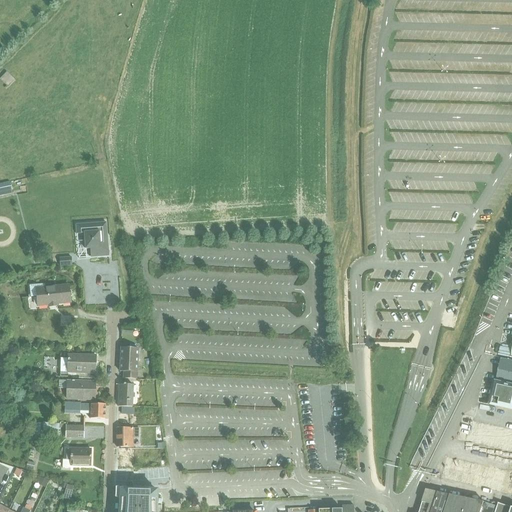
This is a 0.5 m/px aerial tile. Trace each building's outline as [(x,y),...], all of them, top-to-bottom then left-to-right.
[(6,74),(0,80),(8,88),(15,81),(6,74)] [(0,196),(12,194),(9,182),(0,184),(0,196)] [(90,258),(108,256),(106,223),(75,225),(76,235),(77,235),(77,234),(84,234),(85,249),(89,249),(90,257),(90,258)] [(59,266),(71,265),(71,258),(59,259),(59,266)] [(43,285),(29,287),(30,298),(36,298),(37,306),(70,303),(68,286),(44,288),(43,285)] [(121,327),(121,335),(132,336),(132,328),(121,327)] [(120,348),(119,372),(123,372),(123,378),(136,379),(138,349),(120,348)] [(67,351),(60,351),(59,376),(67,377),(67,373),(95,374),(95,356),(67,355),(67,351)] [(511,360),(500,358),(495,381),(511,385),(511,360)] [(94,400),(95,382),(67,381),(66,399),(94,400)] [(511,385),(495,381),(490,405),(511,409),(511,385)] [(118,385),(117,407),(131,407),(132,386),(118,385)] [(65,403),(64,403),(64,414),(79,414),(79,411),(90,411),(90,419),(104,419),(105,405),(90,404),(90,405),(79,403),(65,403)] [(23,413),(9,412),(9,420),(23,421),(23,413)] [(472,420),(470,431),(476,432),(478,422),(472,420)] [(478,422),(476,432),(482,434),(484,423),(478,422)] [(58,435),(59,424),(43,423),(42,434),(58,435)] [(484,423),(482,434),(488,435),(490,425),(484,423)] [(490,425),(488,435),(494,437),(496,426),(490,425)] [(83,438),(84,426),(65,426),(65,438),(83,438)] [(496,426),(494,437),(500,438),(503,427),(496,426)] [(503,427),(500,438),(506,439),(509,429),(503,427)] [(132,437),(138,437),(138,429),(116,429),(116,447),(132,447),(132,437)] [(470,431),(467,442),(473,443),(476,432),(470,431)] [(476,432),(473,443),(479,445),(482,434),(476,432)] [(482,434),(479,445),(485,446),(488,435),(482,434)] [(488,435),(485,446),(492,447),(494,437),(488,435)] [(494,437),(492,447),(498,449),(500,438),(494,437)] [(500,438),(498,449),(504,450),(506,439),(500,438)] [(115,447),(115,465),(126,465),(126,447),(115,447)] [(90,466),(90,450),(66,449),(65,460),(62,460),(62,468),(70,469),(70,466),(90,466)] [(445,456),(442,467),(448,468),(451,458),(445,456)] [(451,458),(448,468),(454,470),(457,459),(451,458)] [(457,459),(454,470),(461,471),(463,460),(457,459)] [(463,460),(461,471),(467,473),(469,462),(463,460)] [(469,462),(467,473),(473,474),(475,463),(469,462)] [(475,463),(473,474),(479,475),(481,465),(475,463)] [(481,465),(479,475),(485,477),(487,466),(481,465)] [(487,466),(485,477),(491,478),(494,467),(487,466)] [(442,467),(440,478),(446,479),(448,468),(442,467)] [(494,467),(491,478),(497,479),(500,469),(494,467)] [(448,468),(446,479),(452,480),(454,470),(448,468)] [(17,469),(14,475),(22,479),(25,473),(17,469)] [(500,469),(497,479),(503,481),(506,470),(500,469)] [(454,470),(452,480),(458,482),(461,471),(454,470)] [(506,470),(503,481),(509,482),(511,472),(506,470)] [(461,471),(458,482),(464,483),(467,473),(461,471)] [(467,473),(464,483),(470,485),(473,474),(467,473)] [(473,474),(470,485),(476,486),(479,475),(473,474)] [(479,475),(476,486),(483,487),(485,477),(479,475)] [(39,476),(36,483),(46,487),(49,480),(39,476)] [(485,477),(483,487),(489,489),(491,478),(485,477)] [(491,478),(489,489),(495,490),(497,479),(491,478)] [(497,479),(495,490),(501,491),(503,481),(497,479)] [(503,481),(501,491),(507,493),(509,482),(503,481)] [(65,488),(64,494),(70,495),(73,486),(66,484),(65,488)] [(25,498),(35,499),(36,487),(26,486),(25,498)] [(433,505),(437,492),(425,489),(422,502),(420,506),(418,511),(430,511),(431,511),(433,505)] [(155,511),(155,506),(153,506),(153,503),(155,504),(156,492),(120,490),(119,502),(122,502),(122,505),(119,505),(118,511),(155,511)] [(430,511),(443,511),(449,495),(437,492),(433,505),(431,511),(430,511)] [(443,511),(465,511),(469,499),(449,495),(443,511)] [(479,511),(483,502),(469,499),(465,511),(479,511)] [(479,511),(494,511),(497,507),(483,502),(479,511)] [(494,511),(511,511),(511,507),(498,503),(497,507),(494,511)]
